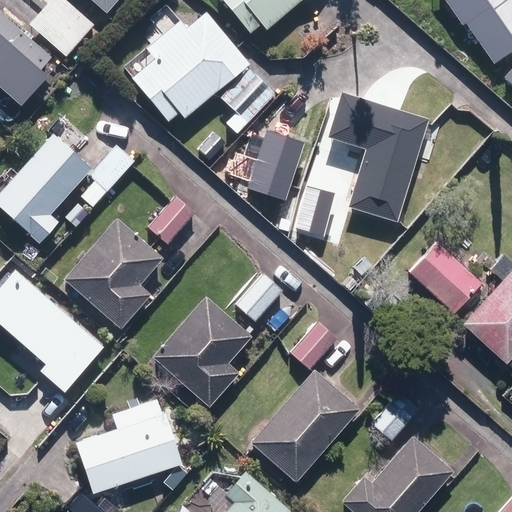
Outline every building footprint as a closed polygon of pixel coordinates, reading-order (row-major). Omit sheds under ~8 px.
[(50,0),(44,8),(81,40),(95,23),(68,0),(50,0)] [(95,0),(108,11),(117,0),(95,0)] [(225,0),(252,32),(263,22),(268,28),(300,0),(225,0)] [(466,22),(495,63),(511,50),(511,0),(447,0),(464,23),(466,22)] [(0,85),(22,104),(49,74),(41,67),(52,54),(0,8),(0,85)] [(68,55),(81,40),(44,8),(31,23),(68,55)] [(133,76),(169,119),(179,111),(185,117),(250,61),(207,11),(186,29),(179,21),(148,48),(155,57),(133,76)] [(297,32),(307,42),(327,21),(316,12),(297,32)] [(252,38),(264,50),(275,40),(262,28),(252,38)] [(226,122),(237,132),(276,92),(250,67),(221,96),(236,112),(226,122)] [(350,204),(397,220),(430,118),(341,90),(327,134),(368,147),(350,204)] [(278,113),(294,127),(313,106),(297,92),(278,113)] [(247,186),(286,199),(304,141),(267,129),(265,135),(252,131),(245,154),(257,158),(247,186)] [(0,193),(0,202),(43,240),(59,221),(51,213),(92,165),(54,131),(0,193)] [(81,195),(95,205),(134,159),(118,144),(92,175),(96,178),(81,195)] [(297,230),(325,237),(336,191),(308,184),(297,230)] [(150,226),(168,242),(195,211),(176,195),(150,226)] [(66,277),(122,326),(151,293),(139,282),(162,256),(118,218),(66,277)] [(437,242),(410,271),(435,293),(453,309),(454,310),(479,281),(437,242)] [(465,322),(506,359),(511,351),(511,260),(503,252),(490,267),(503,280),(465,322)] [(0,332),(11,308),(6,263),(0,263),(0,332)] [(25,278),(37,289),(46,278),(35,267),(25,278)] [(238,304),(256,320),(283,289),(265,273),(238,304)] [(358,298),(371,309),(382,297),(368,285),(358,298)] [(155,354),(210,405),(240,372),(227,361),(251,335),(208,296),(155,354)] [(293,351),(309,367),(337,336),(320,322),(293,351)] [(0,363),(0,418),(4,422),(32,390),(0,363)] [(253,440),(298,479),(360,407),(315,369),(253,440)] [(374,423),(394,438),(419,406),(400,391),(374,423)] [(75,441),(93,492),(183,461),(165,409),(161,411),(157,398),(115,413),(119,425),(75,441)] [(415,511),(453,470),(412,434),(371,482),(365,476),(344,500),(357,511),(415,511)] [(226,511),(293,511),(294,511),(247,471),(228,493),(237,501),(226,511)] [(67,504),(76,511),(107,511),(80,488),(67,504)] [(511,511),(511,497),(498,511),(511,511)]
